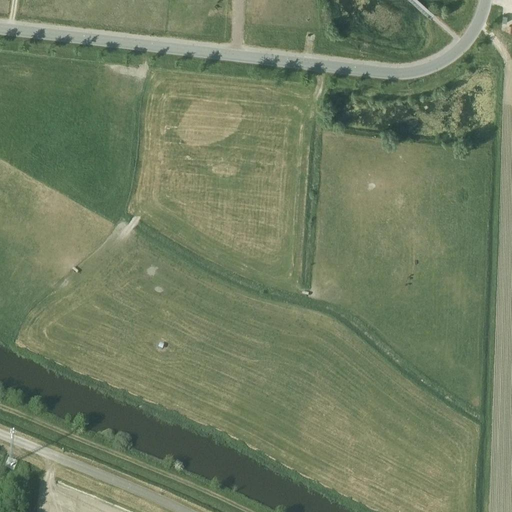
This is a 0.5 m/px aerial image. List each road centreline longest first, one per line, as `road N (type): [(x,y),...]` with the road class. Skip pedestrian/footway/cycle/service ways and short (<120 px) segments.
road 1 (tertiary): [(486,0),(463,45),(404,75),(0,29)]
road 2 (track): [(0,406),(249,511)]
